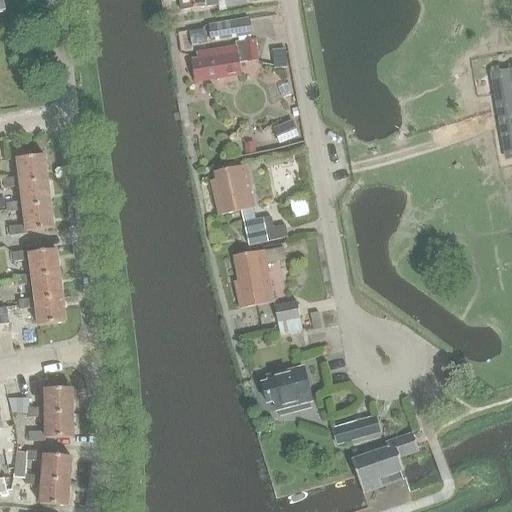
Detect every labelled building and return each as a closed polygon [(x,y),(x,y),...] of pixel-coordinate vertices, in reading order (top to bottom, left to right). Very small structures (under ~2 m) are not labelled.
[(177,0),(180,13),(218,7),(219,11),(226,10),(225,1),(218,2),(217,0),(177,0)] [(245,0),(224,0),(225,1),(226,10),(247,7),(245,0)] [(249,20),(209,27),(212,42),(252,36),(249,20)] [(204,29),(188,32),(191,46),(206,44),(204,29)] [(239,64),(257,61),(254,40),(235,43),(236,48),(197,54),(198,60),(192,61),(195,83),(241,76),(239,64)] [(509,79),(492,82),(504,148),(505,148),(511,146),(511,82),(510,83),(509,79)] [(278,145),(298,137),(292,122),(272,129),(278,145)] [(27,235),(27,233),(54,229),(45,156),(17,160),(19,179),(3,181),(4,190),(20,187),(22,203),(4,205),(5,209),(5,213),(23,211),(25,226),(9,229),(10,237),(27,235)] [(249,248),(289,238),(286,226),(274,229),(271,217),(255,221),(252,209),(254,209),(244,167),(214,173),(216,181),(210,182),(218,217),(240,212),(249,248)] [(298,199),(301,216),(317,214),(314,197),(298,199)] [(297,244),(299,257),(316,254),(314,241),(297,244)] [(275,260),(293,259),(292,248),(275,249),(275,260)] [(29,252),(12,254),(13,263),(29,261),(31,276),(31,279),(61,275),(57,251),(29,254),(29,252)] [(240,310),(274,303),(263,252),(233,257),(238,282),(234,283),(240,310)] [(31,276),(15,278),(16,287),(32,285),(34,299),(34,303),(64,299),(61,275),(31,279),(31,276)] [(18,301),(20,311),(35,309),(38,328),(67,324),(64,299),(34,303),(34,299),(18,301)] [(295,305),(275,308),(280,335),(299,331),(295,305)] [(295,405),(311,401),(303,369),(267,379),(268,384),(262,386),(266,403),(273,401),(276,411),(286,408),(288,416),(297,413),(295,405)] [(45,415),(73,415),(73,390),(44,390),(45,409),(28,409),(29,419),(45,419),(45,415)] [(15,414),(28,414),(28,409),(28,403),(15,403),(15,414)] [(45,433),(29,433),(29,443),(46,443),(46,440),(74,440),(73,415),(45,415),(45,419),(45,433)] [(348,443),(380,434),(375,418),(344,427),(348,443)] [(399,459),(418,452),(413,435),(385,444),(387,449),(351,462),(362,494),(382,488),(379,480),(403,471),(399,459)] [(44,456),(45,453),(28,452),(28,454),(27,462),(43,463),(42,477),(42,480),(70,483),(72,459),(44,456)] [(16,454),(15,468),(26,469),(27,455),(16,454)] [(15,468),(13,479),(25,480),(26,469),(15,468)] [(42,480),(42,477),(26,476),(25,486),(41,487),(40,506),(68,508),(70,483),(42,480)]
